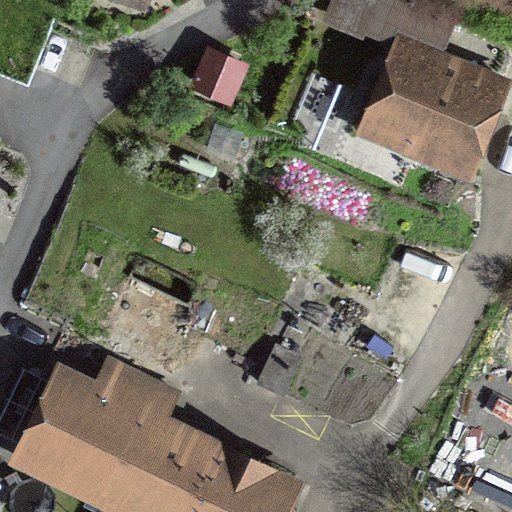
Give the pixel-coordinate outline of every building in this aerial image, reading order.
[(0,0),(0,63),(31,76),(53,20),(2,0),(0,0)] [(499,84),(402,44),(371,120),(411,136),(407,145),(464,169),(499,84)] [(311,130),(360,148),(383,85),(334,67),(311,130)] [(128,274),(103,324),(165,354),(191,304),(128,274)] [(275,345),(258,382),(282,393),(300,356),(275,345)] [(165,430),(63,380),(27,454),(147,511),(276,511),(287,489),(193,443),(198,432),(170,419),(165,430)]
